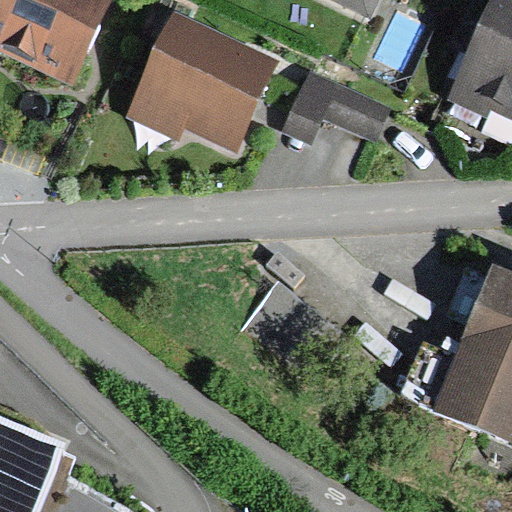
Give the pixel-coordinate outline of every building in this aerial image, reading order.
[(115,0),(0,0),(0,60),(71,94),(115,0)] [(322,0),(367,20),(375,0),(322,0)] [(511,0),(493,0),(446,105),(511,127),(511,0)] [(273,69),(172,22),(124,123),(226,170),(273,69)] [(387,114),(305,77),(278,137),(308,151),(320,125),(371,149),(387,114)] [(511,286),(493,278),(432,420),(511,453),(511,286)] [(276,296),(257,341),(331,372),(350,327),(276,296)] [(0,511),(36,511),(65,444),(0,417),(0,511)]
